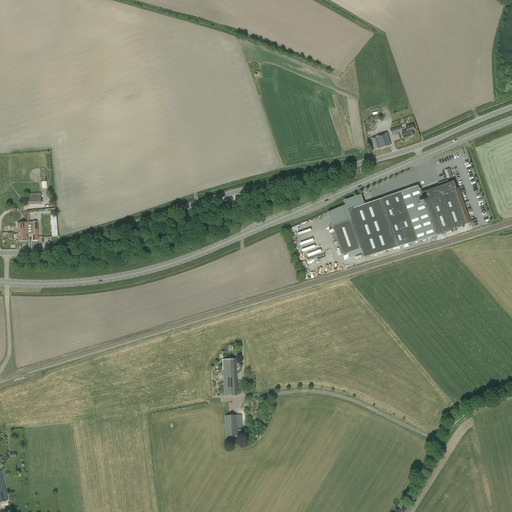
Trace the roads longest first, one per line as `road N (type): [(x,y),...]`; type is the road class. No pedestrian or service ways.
road 1 (secondary): [(6,281),(93,280),(183,259),(421,158)]
road 2 (unclassified): [(417,147),(236,191),(61,246),(6,253)]
road 3 (unclassified): [(396,511),(455,419),(511,393)]
